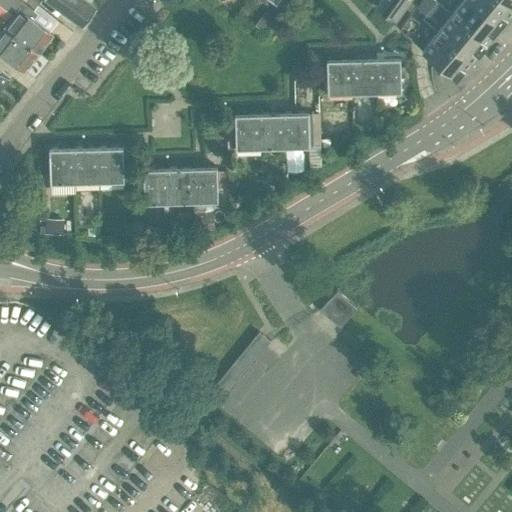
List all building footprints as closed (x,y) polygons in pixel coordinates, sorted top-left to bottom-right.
[(34,11),(21,1),(21,0),(20,0),(0,0),(0,3),(11,13),(14,15),(5,27),(15,35),(38,53),(53,35),(29,17),(34,11)] [(48,0),(82,25),(96,6),(88,0),(48,0)] [(409,0),(380,0),(376,6),(395,20),(409,0)] [(500,25),(470,0),(462,0),(451,13),(485,42),(500,25)] [(511,10),(511,6),(504,0),(470,0),(500,25),(511,10)] [(485,42),(451,13),(437,30),(471,59),(485,42)] [(24,71),(38,53),(15,35),(5,27),(0,33),(0,51),(1,52),(1,53),(24,71)] [(471,59),(437,30),(422,48),(457,77),(471,59)] [(376,91),(374,57),(351,58),(352,92),(376,91)] [(400,90),(399,57),(374,57),(376,91),(400,90)] [(352,92),(351,58),(327,59),(327,92),(352,92)] [(0,87),(9,77),(0,69),(0,87)] [(309,145),(308,111),(283,112),(284,146),(309,145)] [(284,146),(283,112),(260,113),(260,146),(284,146)] [(260,146),(260,113),(235,114),(236,147),(260,146)] [(98,181),(97,146),(85,147),(73,147),(74,181),(98,181)] [(123,180),(122,146),(97,146),(98,181),(123,180)] [(74,181),(73,147),(61,147),(50,147),(49,148),(50,182),(74,181)] [(193,200),(192,166),(168,167),(168,201),(193,200)] [(217,200),(216,166),(203,166),(192,166),(193,200),(217,200)] [(168,201),(168,167),(143,168),(144,201),(168,201)] [(350,313),(357,305),(337,288),(336,289),(320,308),(327,314),(335,321),(340,325),(345,319),(350,313)] [(253,391),(288,348),(268,331),(232,374),(253,391)]
